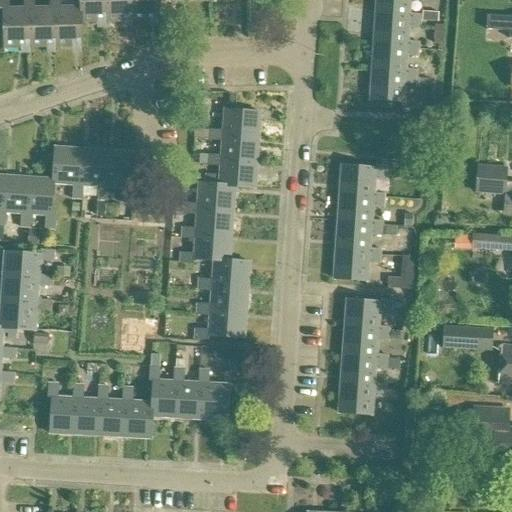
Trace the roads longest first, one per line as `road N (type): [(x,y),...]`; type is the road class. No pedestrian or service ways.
road 1 (residential): [(0,468),(238,480),(280,464),(307,57)]
road 2 (residential): [(0,116),(179,57),(307,57)]
